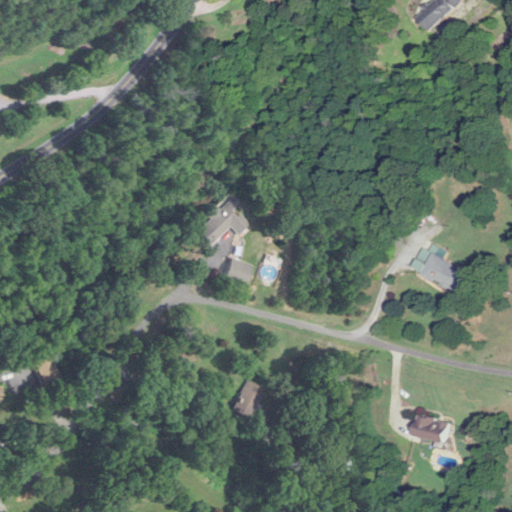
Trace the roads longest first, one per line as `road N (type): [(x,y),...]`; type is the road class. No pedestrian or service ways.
road 1 (residential): [(0,506),(38,488),(150,327),(178,304),(214,301),(357,341),(511,369)]
road 2 (residential): [(0,178),(89,124),(147,74),(198,0)]
